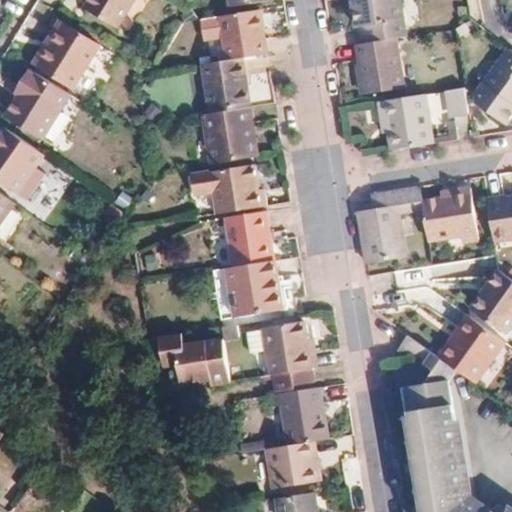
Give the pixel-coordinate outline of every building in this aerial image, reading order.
[(87,0),(85,5),(117,25),(133,0),(87,0)] [(229,0),(232,9),(272,2),(271,0),(229,0)] [(403,38),(397,0),(346,0),(349,15),(356,14),(361,45),(395,39),(403,38)] [(260,10),(220,16),(227,61),(243,59),(267,55),(264,39),(259,40),(258,30),(262,29),(260,10)] [(31,61),(36,64),(63,23),(58,19),(31,61)] [(63,23),(36,64),(74,88),(101,46),(63,23)] [(402,87),(395,39),(361,45),(354,46),(362,93),(402,87)] [(511,52),(507,49),(472,97),(471,104),(502,126),(511,113),(511,52)] [(227,61),(205,65),(212,115),(250,108),(246,86),(243,87),(241,74),(245,73),(243,59),(227,61)] [(12,92),(18,96),(33,73),(27,69),(12,92)] [(42,140),(70,95),(33,73),(18,96),(5,117),(42,140)] [(378,102),(381,125),(389,124),(391,133),(393,151),(431,145),(424,95),(378,102)] [(253,129),(250,108),(212,115),(201,116),(208,165),(257,157),(254,137),(250,138),(249,129),(253,129)] [(389,124),(381,125),(383,134),(391,133),(389,124)] [(44,155),(4,127),(0,133),(0,182),(25,200),(44,173),(35,167),(44,155)] [(212,192),(216,214),(265,207),(262,190),(257,191),(253,167),(189,175),(192,195),(212,192)] [(357,213),(365,264),(404,259),(397,216),(422,211),(420,202),(418,187),(369,195),(372,210),(357,213)] [(471,188),(452,191),(453,197),(442,199),(420,202),(422,211),(426,241),(459,236),(460,242),(478,240),(471,188)] [(441,192),(442,199),(453,197),(452,191),(441,192)] [(0,221),(14,203),(0,193),(0,221)] [(504,198),(486,201),(493,243),(511,239),(511,202),(505,204),(504,198)] [(265,212),(226,218),(234,267),(268,262),(273,261),(265,212)] [(234,267),(226,269),(234,318),(281,310),(278,289),(272,290),(268,262),(234,267)] [(511,281),(497,271),(486,287),(489,289),(473,312),(503,333),(511,320),(511,281)] [(489,289),(486,287),(469,309),(473,312),(489,289)] [(472,384),(503,342),(466,315),(453,332),(458,336),(440,361),(453,370),(472,384)] [(305,351),(304,339),(301,321),(264,328),(272,375),(303,370),(312,368),(315,368),(312,350),(305,351)] [(458,336),(453,332),(435,358),(440,361),(458,336)] [(183,345),(181,334),(159,337),(163,366),(178,363),(181,384),(209,380),(210,384),(229,382),(223,339),(183,345)] [(408,361),(411,356),(418,346),(405,336),(394,351),(408,361)] [(305,351),(312,350),(310,338),(304,339),(305,351)] [(411,356),(423,365),(430,354),(418,346),(411,356)] [(404,388),(422,511),(462,511),(467,506),(470,502),(465,498),(456,447),(446,380),(453,370),(440,361),(435,358),(430,354),(423,365),(419,370),(425,375),(417,386),(404,388)] [(315,388),(312,368),(303,370),(307,390),(315,388)] [(303,370),(272,375),(275,395),(280,394),(307,390),(303,370)] [(327,439),(318,388),(315,388),(307,390),(280,394),(288,445),(313,441),(327,439)] [(422,511),(404,388),(398,389),(417,511),(422,511)] [(319,483),(313,441),(288,445),(269,448),(276,489),(319,483)] [(316,511),(314,492),(276,498),(277,511),(316,511)]
